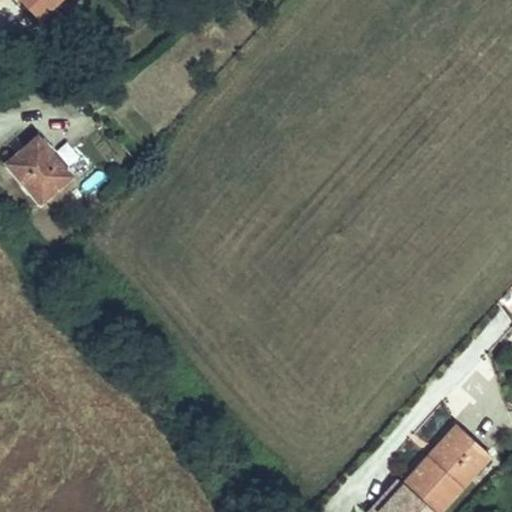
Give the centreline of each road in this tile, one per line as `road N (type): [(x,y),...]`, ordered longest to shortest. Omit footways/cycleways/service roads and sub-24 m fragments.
road 1 (unknown): [(364,511),(407,439),(511,316)]
road 2 (track): [(0,69),(47,83),(155,51),(211,0)]
